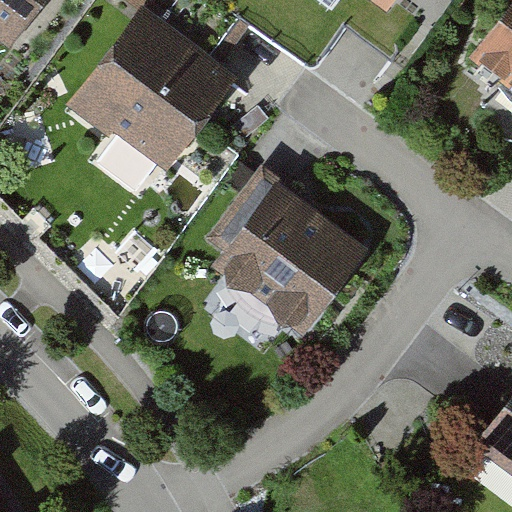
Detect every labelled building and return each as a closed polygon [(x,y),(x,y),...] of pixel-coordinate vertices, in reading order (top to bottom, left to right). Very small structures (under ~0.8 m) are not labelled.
[(83,0),(0,0),(0,81),(8,87),(65,8),(73,14),(83,0)] [(317,0),(378,43),(408,0),(317,0)] [(511,19),(457,92),(511,133),(511,19)] [(159,208),(228,110),(129,41),(60,138),(159,208)] [(281,360),(296,370),(358,284),(267,220),(274,211),(252,195),(198,270),(214,281),(201,300),(210,306),(199,321),(272,373),(281,360)] [(511,511),(511,411),(462,479),(507,511),(511,511)]
